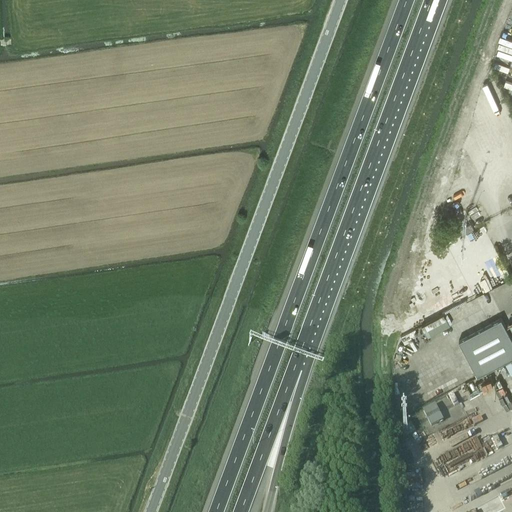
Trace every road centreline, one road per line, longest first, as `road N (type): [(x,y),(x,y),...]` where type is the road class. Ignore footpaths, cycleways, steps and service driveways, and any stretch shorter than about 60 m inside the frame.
road 1 (motorway): [(406,0),(215,511)]
road 2 (tertiary): [(340,0),(149,511)]
road 3 (motorway): [(293,369),(431,0)]
road 4 (motorway): [(242,511),(293,369)]
road 5 (motorway): [(265,511),(293,369)]
